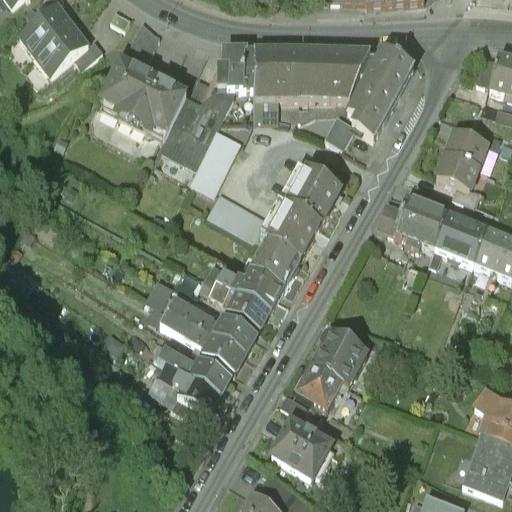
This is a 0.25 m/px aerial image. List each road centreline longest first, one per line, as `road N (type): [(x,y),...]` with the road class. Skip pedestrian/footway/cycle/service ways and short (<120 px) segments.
road 1 (residential): [(451,26),(447,60),(421,117),(195,511)]
road 2 (tertiary): [(451,26),(250,31),(196,23),(153,0)]
road 3 (track): [(0,378),(57,429),(82,465),(88,511)]
